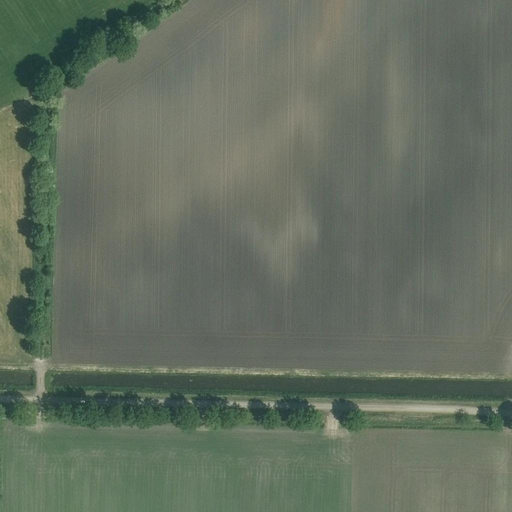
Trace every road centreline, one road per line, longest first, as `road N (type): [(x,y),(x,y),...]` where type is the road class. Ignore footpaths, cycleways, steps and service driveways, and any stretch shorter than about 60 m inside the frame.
road 1 (unclassified): [(0,398),(511,414)]
road 2 (track): [(172,0),(57,80),(44,98),(40,399)]
